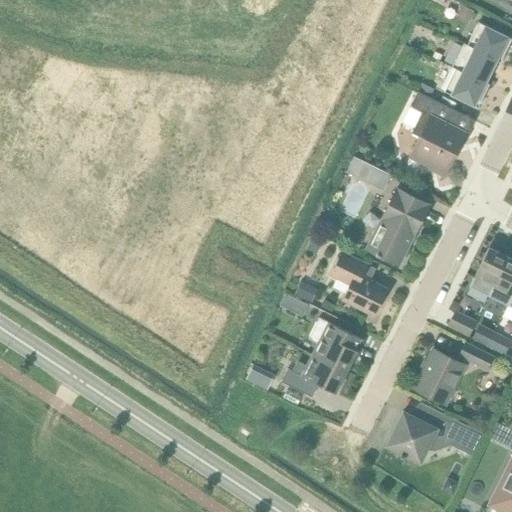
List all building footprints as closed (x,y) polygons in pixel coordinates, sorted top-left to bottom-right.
[(464,43),(464,44),(501,62),(511,39),(511,38),(479,22),(468,45),(464,43)] [(464,44),(452,67),(456,68),(489,85),(490,84),(486,82),(497,61),(500,63),(501,62),(464,44)] [(489,85),(456,68),(456,69),(445,91),(478,108),(489,85)] [(428,163),(426,167),(443,175),(439,182),(441,183),(466,133),(456,128),(463,114),(418,92),(411,106),(423,112),(412,133),(421,137),(412,155),(428,163)] [(342,175),(347,177),(358,182),(365,166),(350,158),(342,175)] [(367,249),(399,265),(430,204),(397,188),(367,249)] [(305,249),(312,253),(318,255),(324,242),(312,236),(305,249)] [(489,296),(508,257),(489,248),(470,287),(489,296)] [(387,288),(362,276),(368,264),(343,252),(331,275),(350,285),(342,300),(374,316),(387,288)] [(489,296),(507,305),(511,294),(511,259),(508,257),(489,296)] [(448,325),(469,336),(476,322),(455,311),(448,325)] [(318,344),(313,355),(346,372),(357,350),(350,347),(355,335),(319,317),(308,339),(318,344)] [(472,338),(478,341),(487,346),(493,333),(478,326),(472,338)] [(497,350),(505,355),(511,342),(503,338),(497,350)] [(493,356),(466,343),(459,356),(487,369),(493,356)] [(434,349),(415,389),(444,404),(464,364),(434,349)] [(293,370),(288,368),(281,382),(306,394),(312,381),(335,393),(346,372),(313,355),(307,366),(298,361),(293,370)] [(251,368),(246,379),(253,382),(260,368),(253,364),(251,368)] [(403,411),(386,446),(401,453),(400,455),(405,458),(406,455),(421,463),(429,446),(435,449),(451,444),(471,454),(482,433),(427,405),(426,406),(430,408),(424,422),(403,411)] [(502,511),(501,511),(511,511),(511,457),(491,500),(505,507),(502,511)]
